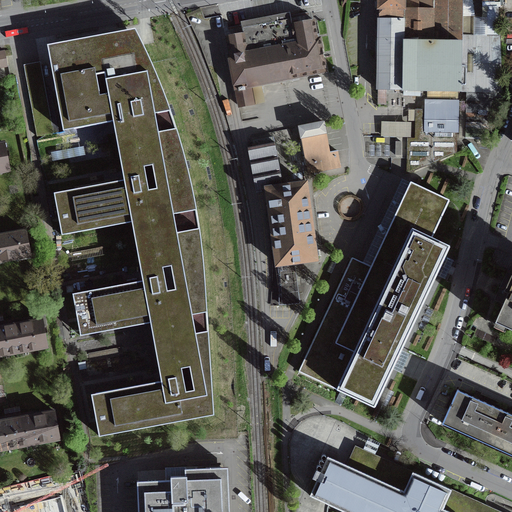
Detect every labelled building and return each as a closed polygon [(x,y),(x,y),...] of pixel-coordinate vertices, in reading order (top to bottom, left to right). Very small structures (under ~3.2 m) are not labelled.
[(417,90),(430,90),(430,0),(378,0),(379,7),(378,89),(390,90),(417,90)] [(461,90),(462,36),(462,0),(430,0),(430,90),(461,90)] [(471,20),(471,0),(462,0),(462,36),(480,36),(486,36),(486,20),(481,20),(471,20)] [(486,36),(499,37),(500,1),(482,2),(481,20),(486,20),(486,36)] [(314,20),(291,24),(292,25),(268,29),(244,34),(244,33),(226,36),(230,55),(229,55),(235,89),(236,89),(249,87),(251,86),(326,72),(320,38),(318,38),(314,20)] [(63,131),(113,122),(123,173),(124,180),(54,193),(58,214),(62,235),(132,222),(141,273),(143,280),(73,293),(77,314),(81,335),(151,322),(160,373),(162,381),(91,394),(95,414),(99,435),(214,414),(208,329),(207,310),(205,280),(203,249),(200,227),(197,209),(191,179),(183,151),(176,127),(170,108),(156,73),(143,44),(135,29),(47,46),(50,60),(63,131)] [(502,92),(499,37),(486,36),(480,36),(462,36),(461,90),(468,91),(502,92)] [(32,63),(24,65),(37,137),(54,134),(41,61),(32,63)] [(236,89),(239,106),(253,104),(252,97),(253,95),(251,86),(249,87),(236,89)] [(468,96),(467,138),(488,139),(502,92),(468,91),(468,96)] [(407,139),(407,174),(456,153),(456,136),(457,102),(427,101),(427,110),(417,110),(416,129),(417,129),(417,139),(412,139),(407,139)] [(413,135),(414,119),(382,118),(382,134),(413,135)] [(304,126),(299,127),(300,132),(301,138),(302,138),(307,165),(307,166),(308,173),(341,167),(337,151),(330,152),(326,133),(324,122),(304,126)] [(283,186),(281,176),(280,170),(278,161),(277,156),(275,146),(275,142),(274,137),(252,141),(253,146),(248,147),(248,151),(250,161),(251,166),(253,175),(254,181),(256,191),(267,189),(277,264),(279,264),(280,273),(280,279),(280,303),(290,303),(299,302),(293,262),(301,261),(301,262),(316,259),(306,183),(301,183),(302,184),(299,184),(299,183),(296,184),(293,184),(293,185),(290,185),(283,186)] [(0,170),(9,169),(4,143),(0,143),(0,170)] [(352,257),(299,371),(336,389),(375,407),(395,363),(397,363),(398,360),(400,357),(399,356),(439,269),(441,270),(443,267),(444,263),(443,262),(450,246),(432,238),(450,200),(411,182),(371,266),(352,257)] [(363,216),(359,196),(341,200),(345,220),(363,216)] [(25,231),(0,235),(0,260),(30,254),(25,231)] [(511,257),(497,250),(493,263),(510,271),(511,265),(511,257)] [(495,322),(511,329),(511,285),(511,288),(495,322)] [(27,348),(27,350),(38,348),(38,346),(47,345),(42,319),(0,327),(0,353),(8,352),(8,354),(19,352),(19,350),(27,348)] [(478,438),(493,406),(475,398),(457,390),(443,422),(478,438)] [(511,453),(511,414),(510,413),(493,406),(478,438),(511,453)] [(59,438),(54,411),(14,419),(18,444),(48,439),(48,440),(59,438)] [(14,419),(0,421),(0,447),(18,444),(14,419)] [(505,511),(355,445),(347,464),(328,455),(321,471),(316,469),(310,484),(310,495),(346,511),(505,511)] [(138,511),(229,511),(228,467),(185,469),(185,475),(178,476),(171,476),(171,480),(137,481),(138,511)] [(65,511),(61,496),(12,508),(12,511),(65,511)]
